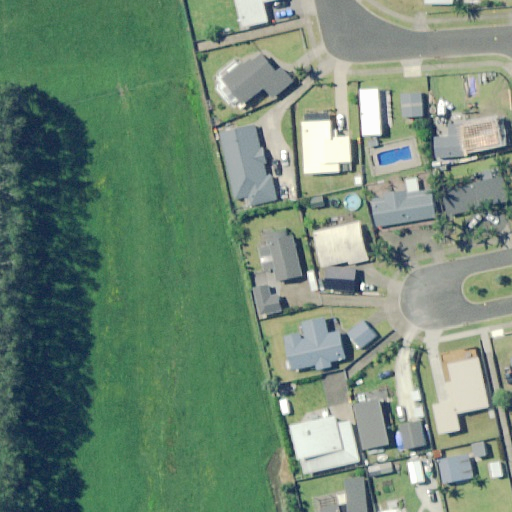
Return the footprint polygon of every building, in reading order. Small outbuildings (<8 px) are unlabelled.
[(265,2),(272,0),(239,0),(247,27),(270,21),(265,2)] [(280,73),(263,52),(227,80),(246,105),(268,88),(276,98),(297,82),(286,68),(280,73)] [(429,116),(427,93),(403,95),(405,118),(429,116)] [(260,109),(240,117),(244,126),(263,118),(260,109)] [(338,138),(337,121),(305,122),(308,174),(342,172),(341,163),(354,162),(353,137),(338,138)] [(263,149),(258,125),(222,133),(238,200),(247,197),(249,207),(280,199),(275,176),(269,177),(266,165),(269,165),(266,149),(263,149)] [(436,139),(437,160),(469,159),(467,125),(450,126),(451,138),(436,139)] [(510,201),(505,178),(446,193),(451,215),(510,201)] [(438,217),(433,191),(409,195),(408,192),(374,197),(379,227),(438,217)] [(328,206),(326,196),(312,198),(314,208),(328,206)] [(342,279),(355,280),(351,264),(371,260),(362,222),(317,232),(327,276),(326,276),(325,290),(341,290),(342,279)] [(296,236),(285,228),(260,232),(266,270),(277,268),(279,281),(302,277),(296,236)] [(272,298),(270,285),(258,288),(264,316),(285,311),(281,296),(272,298)] [(290,369),(295,368),(296,370),(319,365),(320,370),(334,367),(333,362),(349,358),(343,331),(332,333),(329,318),(305,323),(307,332),(288,336),(293,359),(288,360),(290,369)] [(379,337),(367,321),(351,333),(363,349),(379,337)] [(492,407),(480,348),(442,356),(447,382),(451,402),(437,405),(443,434),(462,430),(459,414),(492,407)] [(389,429),(382,391),(357,395),(367,449),(394,444),(392,429),(389,429)] [(292,413),(291,400),(283,400),(284,414),(292,413)] [(341,424),(339,416),(297,425),(308,474),(363,461),(354,421),(341,424)] [(429,445),(424,421),(404,426),(410,450),(429,445)] [(490,455),(488,443),(476,446),(479,458),(490,455)] [(477,477),(472,454),(442,461),(447,484),(477,477)] [(427,482),(422,461),(410,463),(415,485),(427,482)] [(504,476),(501,462),(493,464),(496,478),(504,476)] [(337,493),(339,506),(327,508),(327,511),(372,511),(369,478),(349,480),(351,492),(337,493)]
